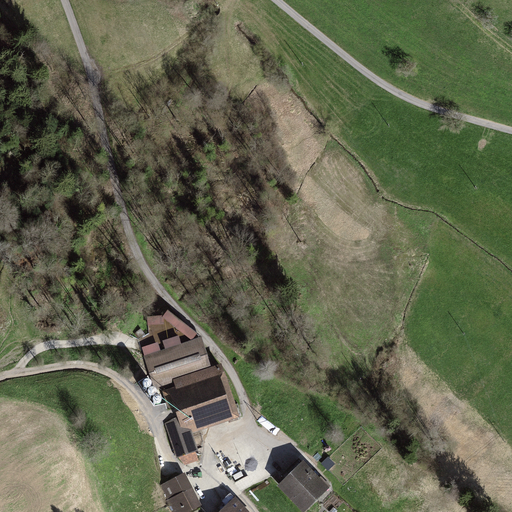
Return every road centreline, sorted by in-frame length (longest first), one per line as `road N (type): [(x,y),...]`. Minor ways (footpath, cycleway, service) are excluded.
road 1 (track): [(62,0),(94,79),(139,245),(169,300),(231,370),(264,468),(240,489),(188,480),(170,462),(142,396),(82,366),(0,376)]
road 2 (track): [(0,13),(82,81),(137,68),(234,0)]
road 3 (unclassified): [(511,131),(400,100),(271,0)]
